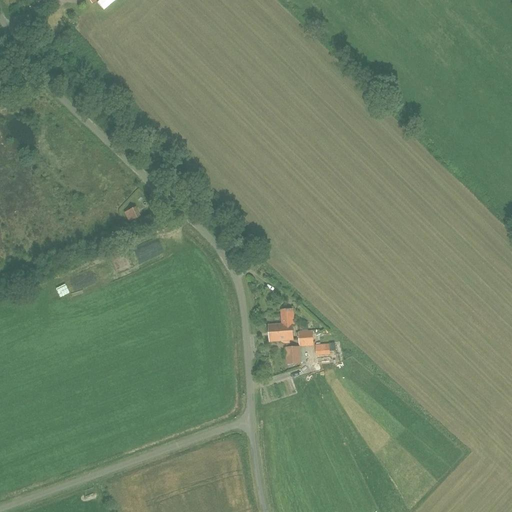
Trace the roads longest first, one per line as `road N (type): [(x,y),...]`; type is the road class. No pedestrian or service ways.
road 1 (unclassified): [(252,420),(243,308),(227,261),(184,208),(56,88),(0,14)]
road 2 (unclassified): [(0,506),(252,420)]
